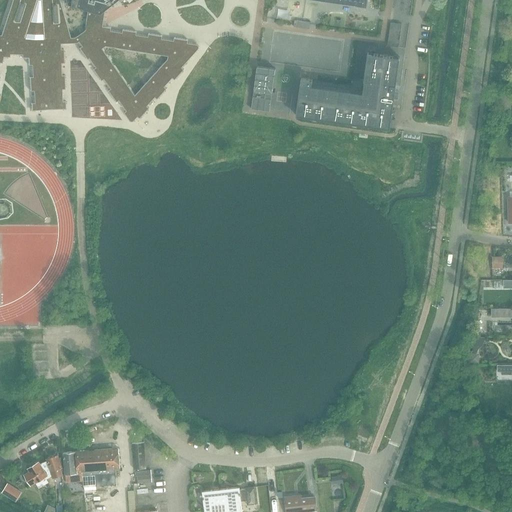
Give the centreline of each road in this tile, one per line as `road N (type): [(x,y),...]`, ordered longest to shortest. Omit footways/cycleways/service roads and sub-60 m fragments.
road 1 (residential): [(384,466),(334,452),(208,458),(173,442),(125,398)]
road 2 (residential): [(125,398),(104,358),(88,296),(78,153)]
road 3 (residential): [(384,466),(441,317),(454,234)]
road 4 (residential): [(454,234),(487,0)]
road 5 (residential): [(0,462),(125,398)]
